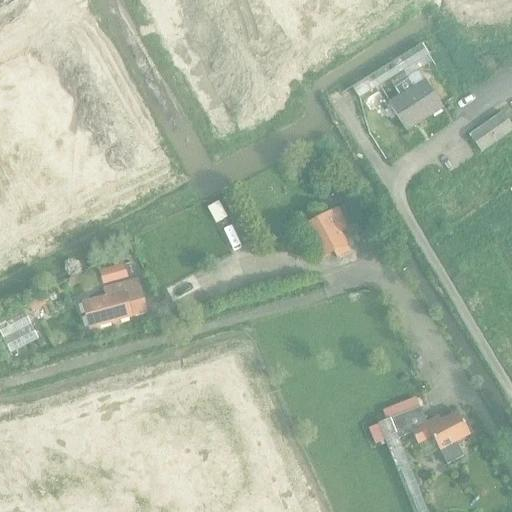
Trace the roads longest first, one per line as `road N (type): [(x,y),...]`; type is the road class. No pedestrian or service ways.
road 1 (residential): [(61,0),(221,313),(305,511)]
road 2 (residential): [(301,15),(511,385)]
road 3 (residential): [(511,466),(448,359)]
